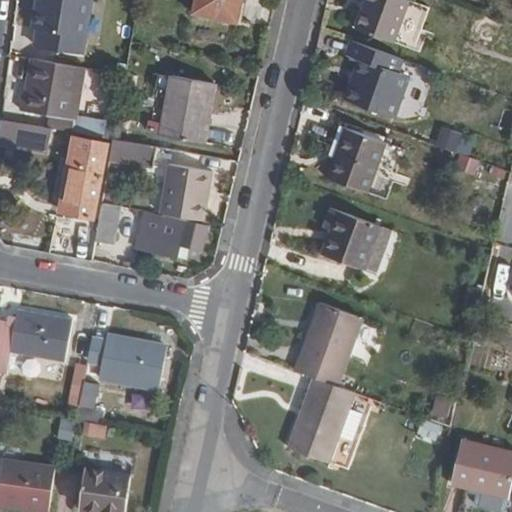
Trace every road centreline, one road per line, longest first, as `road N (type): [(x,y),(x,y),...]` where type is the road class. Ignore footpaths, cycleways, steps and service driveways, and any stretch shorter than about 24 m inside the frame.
road 1 (unclassified): [(231,311),(302,0)]
road 2 (residential): [(0,264),(231,311)]
road 3 (unclassified): [(193,464),(231,311)]
road 4 (unclassified): [(193,464),(325,511)]
